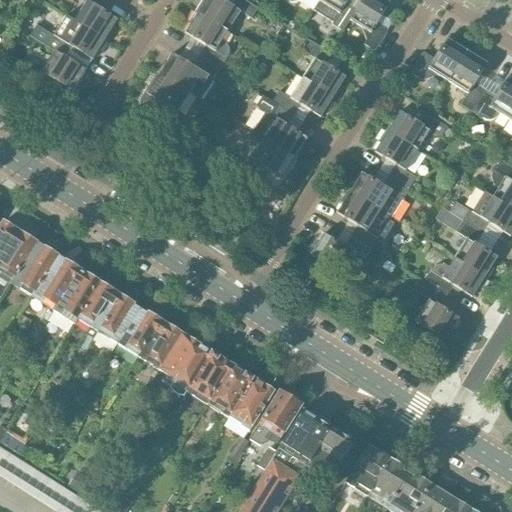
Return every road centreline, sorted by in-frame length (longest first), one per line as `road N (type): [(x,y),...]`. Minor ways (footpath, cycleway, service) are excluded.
road 1 (residential): [(245,301),(433,0)]
road 2 (tertiary): [(245,301),(51,180)]
road 3 (residential): [(51,180),(166,0)]
road 4 (tertiary): [(393,392),(245,301)]
road 5 (residential): [(393,392),(321,511)]
road 6 (residential): [(448,427),(511,323)]
